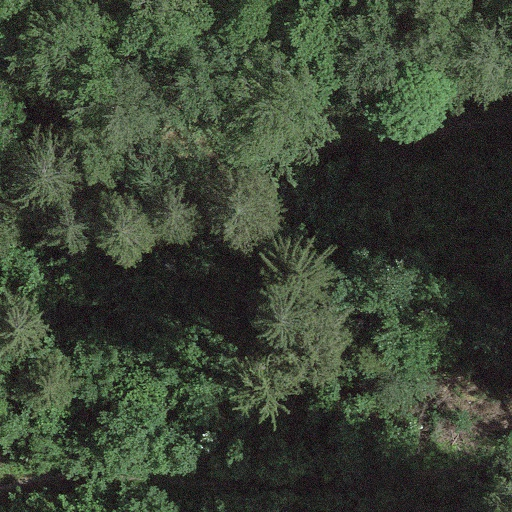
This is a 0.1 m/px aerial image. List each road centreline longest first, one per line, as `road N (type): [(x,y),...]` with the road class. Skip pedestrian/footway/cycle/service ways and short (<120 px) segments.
road 1 (track): [(0,117),(127,165),(511,120)]
road 2 (track): [(511,468),(411,486),(74,472),(0,496)]
